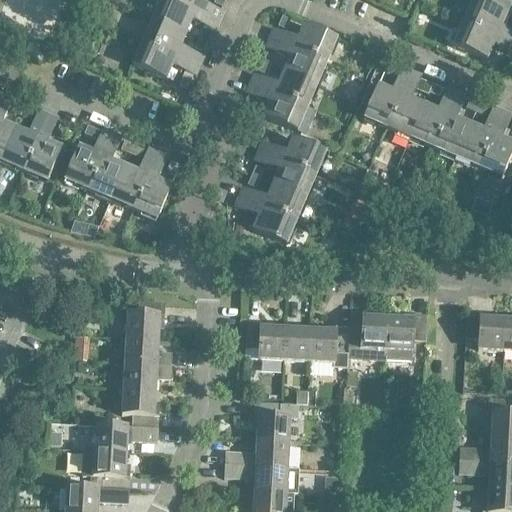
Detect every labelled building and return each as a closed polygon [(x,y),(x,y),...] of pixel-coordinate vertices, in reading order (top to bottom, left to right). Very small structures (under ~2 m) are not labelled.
[(164,0),(160,0),(152,21),(185,36),(190,23),(215,33),(219,23),(164,0)] [(164,0),(219,23),(223,14),(198,3),(199,0),(164,0)] [(511,0),(472,0),(472,2),(505,16),(511,3),(511,0)] [(463,24),(511,45),(511,34),(499,29),(505,16),(472,2),(463,24)] [(281,19),(277,28),(285,31),(289,22),(281,19)] [(152,21),(142,44),(199,69),(203,59),(179,49),(185,36),(152,21)] [(511,45),(463,24),(452,48),(485,62),(491,49),(511,57),(511,45)] [(272,31),(268,40),(326,65),(336,42),(302,28),(296,41),(272,31)] [(201,32),(197,41),(205,44),(209,35),(201,32)] [(283,73),(315,88),(326,65),(268,40),(264,50),(288,60),(283,73)] [(197,41),(193,50),(201,54),(205,44),(197,41)] [(199,69),(142,44),(132,68),(165,82),(171,68),(195,78),(199,69)] [(265,55),(261,64),(269,68),(273,58),(265,55)] [(502,57),(497,67),(506,71),(510,61),(502,57)] [(261,64),(257,74),(265,77),(269,68),(261,64)] [(383,75),(392,79),(396,71),(386,67),(383,75)] [(387,131),(411,74),(401,69),(391,94),(377,88),(363,121),(387,131)] [(248,86),(306,110),(315,88),(283,73),(277,87),(253,76),(248,86)] [(409,141),(424,108),(410,102),(421,78),(411,74),(387,131),(409,141)] [(248,86),(244,95),(268,106),(262,119),(295,134),(301,137),(305,138),(315,115),(305,111),(306,110),(248,86)] [(432,151),(456,93),(447,89),(436,113),(424,108),(409,141),(432,151)] [(455,161),(469,127),(456,122),(466,97),(456,93),(432,151),(455,161)] [(1,125),(7,112),(11,101),(2,97),(0,101),(0,164),(14,131),(1,125)] [(245,101),(241,110),(249,114),(253,104),(245,101)] [(469,102),(465,110),(475,114),(478,106),(469,102)] [(478,106),(475,114),(484,118),(487,110),(478,106)] [(455,161),(478,170),(502,113),(492,109),(482,133),(469,127),(455,161)] [(38,112),(33,123),(27,137),(14,131),(0,164),(23,174),(47,116),(38,112)] [(502,113),(478,170),(500,180),(511,153),(511,146),(501,141),(511,117),(502,113)] [(47,145),(57,120),(47,116),(23,174),(46,184),(60,151),(47,145)] [(87,192),(111,135),(102,131),(100,134),(86,128),(83,136),(97,142),(91,156),(79,150),(78,149),(63,183),(87,192)] [(111,135),(87,192),(110,202),(124,169),(111,164),(121,139),(111,135)] [(261,144),(257,153),(315,178),(324,155),(292,141),(286,154),(261,144)] [(124,143),(120,152),(130,155),(133,147),(124,143)] [(133,147),(130,155),(139,159),(143,151),(133,147)] [(124,169),(110,202),(133,212),(157,154),(147,150),(137,175),(124,169)] [(277,174),(272,186),(305,201),(315,178),(257,153),(253,163),(277,174)] [(167,159),(157,154),(133,212),(156,222),(170,189),(156,183),(167,159)] [(169,163),(166,171),(175,175),(179,167),(169,163)] [(255,168),(251,177),(259,181),(263,171),(255,168)] [(364,174),(361,183),(370,186),(374,177),(364,174)] [(251,177),(247,187),(255,190),(259,181),(251,177)] [(242,190),(238,199),(295,224),(305,201),(272,186),(266,200),(242,190)] [(295,224),(238,199),(233,209),(258,219),(252,233),(285,247),(295,224)] [(44,215),(41,222),(49,225),(52,219),(44,215)] [(73,223),(69,233),(79,235),(82,225),(73,223)] [(338,234),(336,239),(344,243),(347,234),(342,232),(338,234)] [(112,236),(110,244),(118,246),(120,239),(112,236)] [(164,306),(137,304),(137,317),(126,316),(125,342),(157,344),(158,329),(162,330),(164,306)] [(347,341),(346,361),(385,363),(385,353),(387,321),(372,320),(372,316),(349,314),(348,330),(347,341)] [(489,317),(466,316),(465,342),(477,342),(477,353),(502,354),(504,322),(489,322),(489,317)] [(402,317),(402,322),(387,321),(385,353),(411,354),(411,344),(424,345),(425,319),(402,317)] [(511,322),(504,322),(502,354),(511,354),(511,322)] [(260,326),(246,325),(245,351),(257,352),(257,363),(283,364),(285,327),(275,327),(274,331),(260,331),(260,326)] [(295,332),(295,328),(285,327),(283,364),(308,365),(309,333),(295,332)] [(345,373),(347,341),(348,330),(325,329),(324,334),(309,333),(308,365),(333,367),(333,372),(345,373)] [(170,370),(171,357),(156,356),(157,344),(125,342),(123,367),(170,370)] [(154,394),(155,382),(169,383),(170,370),(123,367),(122,392),(154,394)] [(121,418),(131,418),(131,430),(157,431),(158,409),(153,409),(154,394),(122,392),(121,418)] [(295,408),(306,409),(306,395),(296,395),(295,408)] [(511,403),(487,402),(486,426),(490,426),(490,441),(511,441),(511,403)] [(252,406),(251,430),(256,430),(255,445),(287,447),(288,422),(297,422),(297,409),(279,408),(252,406)] [(131,430),(94,428),(93,454),(125,456),(126,444),(156,445),(157,431),(131,430)] [(50,435),(49,448),(60,448),(60,436),(50,435)] [(511,441),(490,441),(489,453),(459,451),(458,464),(511,467),(511,441)] [(255,445),(255,457),(224,455),(224,468),(286,472),(287,447),(255,445)] [(125,456),(93,454),(82,453),(81,479),(102,480),(102,492),(128,493),(129,470),(124,470),(125,456)] [(511,467),(458,464),(457,477),(488,479),(487,491),(511,491),(511,467)] [(224,468),(223,481),(253,483),(253,495),(293,497),(293,496),(296,497),(298,472),(286,472),(224,468)] [(102,492),(65,490),(64,511),(96,511),(97,505),(127,507),(128,493),(102,492)] [(511,511),(511,491),(487,491),(486,505),(481,505),(481,511),(511,511)] [(247,509),(246,511),(291,511),(293,497),(253,495),(252,509),(247,509)] [(38,511),(38,501),(17,501),(17,511),(38,511)]
